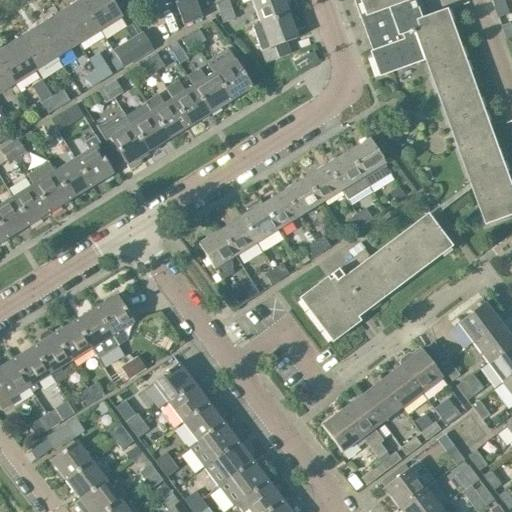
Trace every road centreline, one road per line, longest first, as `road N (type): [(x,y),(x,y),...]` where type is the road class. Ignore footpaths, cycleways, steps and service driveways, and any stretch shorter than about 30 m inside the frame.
road 1 (residential): [(341,511),(131,229)]
road 2 (unclassified): [(131,229),(330,106),(342,87),(342,60),(320,0)]
road 3 (unclassified): [(0,310),(131,229)]
